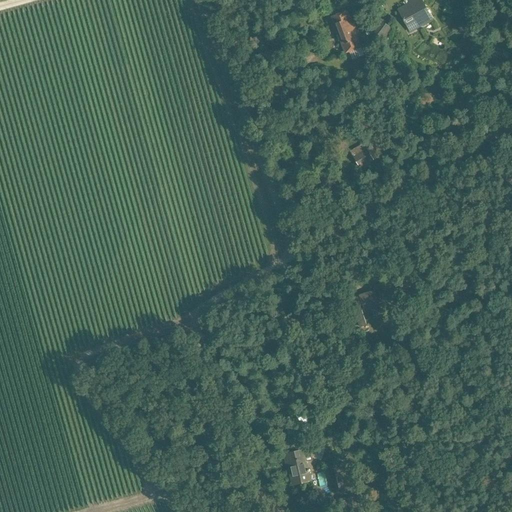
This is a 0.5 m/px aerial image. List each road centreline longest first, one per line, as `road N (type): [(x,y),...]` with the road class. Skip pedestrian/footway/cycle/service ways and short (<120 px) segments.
road 1 (track): [(193,315),(79,352),(71,369),(154,477),(149,496),(97,511)]
road 2 (unclassified): [(260,511),(188,325),(195,311),(299,253)]
road 3 (unclassified): [(299,253),(197,0)]
road 4 (unclassified): [(299,253),(511,120)]
